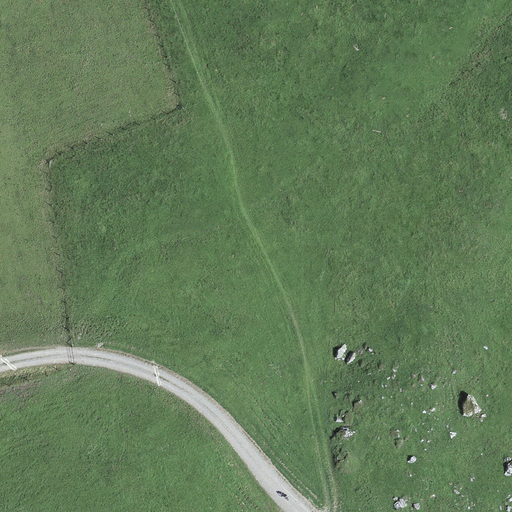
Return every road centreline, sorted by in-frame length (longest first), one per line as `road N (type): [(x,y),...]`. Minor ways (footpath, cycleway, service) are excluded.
road 1 (track): [(332,511),(295,317),(239,196),(174,0)]
road 2 (track): [(0,363),(69,353),(113,359),(187,389),(300,511)]
